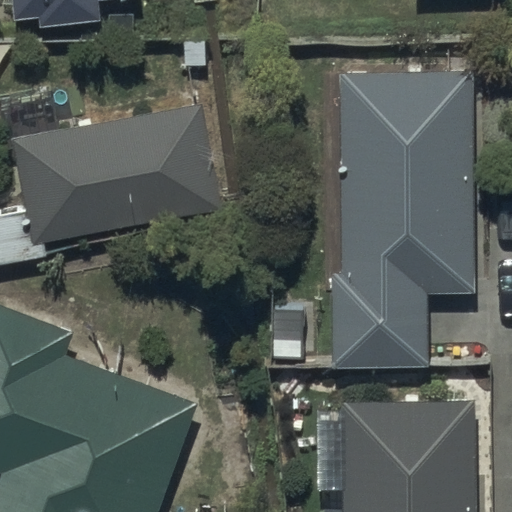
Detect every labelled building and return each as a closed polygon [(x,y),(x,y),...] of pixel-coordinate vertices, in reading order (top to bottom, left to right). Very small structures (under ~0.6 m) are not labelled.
[(13,0),(16,19),(40,16),(41,28),(102,21),(100,1),(113,0),(13,0)] [(471,66),(340,68),(343,266),(328,266),(329,361),(427,359),(426,288),(475,287),(471,66)] [(201,102),(15,134),(33,237),(218,205),(201,102)] [(156,511),(198,399),(66,351),(73,333),(0,305),(0,511),(156,511)] [(470,511),(469,397),(340,398),(341,511),(470,511)]
